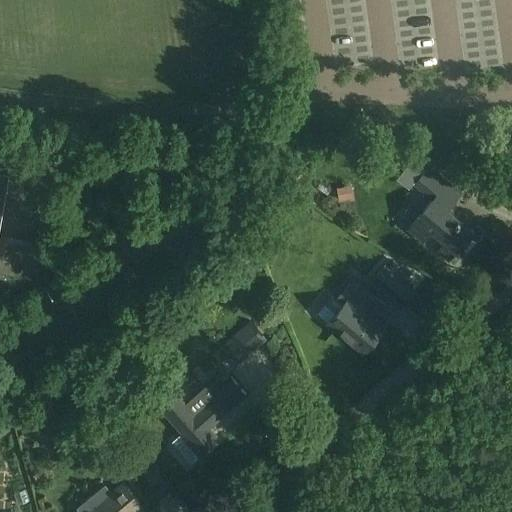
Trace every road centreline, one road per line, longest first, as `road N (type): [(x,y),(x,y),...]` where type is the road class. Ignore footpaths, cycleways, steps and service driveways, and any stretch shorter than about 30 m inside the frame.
road 1 (residential): [(205,179),(313,90),(511,99)]
road 2 (residential): [(249,511),(511,299)]
